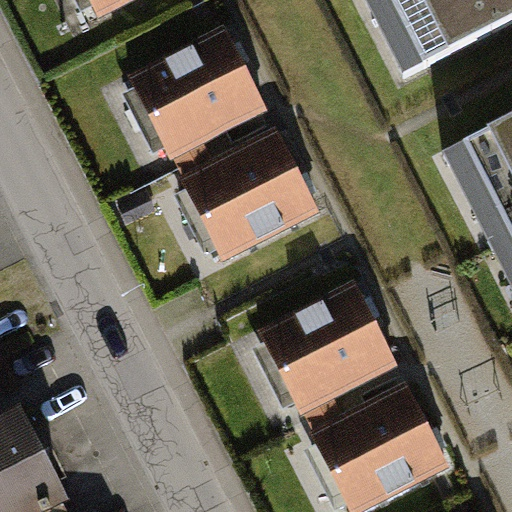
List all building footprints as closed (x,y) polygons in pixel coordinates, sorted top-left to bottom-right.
[(131,0),(97,0),(105,14),(131,0)] [(511,0),(364,0),(404,78),(511,22),(511,0)] [(264,111),(225,37),(138,83),(177,157),(264,111)] [(511,118),(442,154),(511,288),(511,118)] [(320,212),(281,136),(192,183),(232,258),(320,212)] [(392,361),(352,286),(266,332),(306,407),(392,361)] [(441,464),(403,389),(315,434),(354,508),(441,464)] [(71,511),(27,422),(0,435),(0,511),(71,511)]
